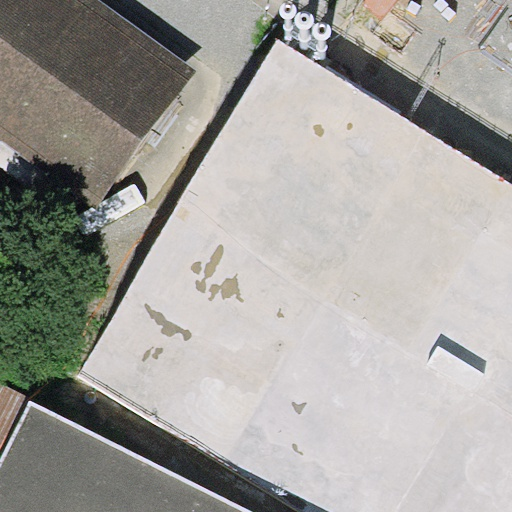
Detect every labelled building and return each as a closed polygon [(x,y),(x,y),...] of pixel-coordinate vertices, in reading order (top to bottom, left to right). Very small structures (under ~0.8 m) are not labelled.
[(74,0),(0,0),(0,139),(87,203),(180,76),(74,0)] [(511,422),(511,345),(463,318),(430,377),(511,422)] [(511,511),(511,465),(226,339),(180,444),(336,511),(511,511)] [(0,459),(30,400),(0,385),(0,459)] [(254,511),(30,400),(0,459),(0,511),(254,511)]
